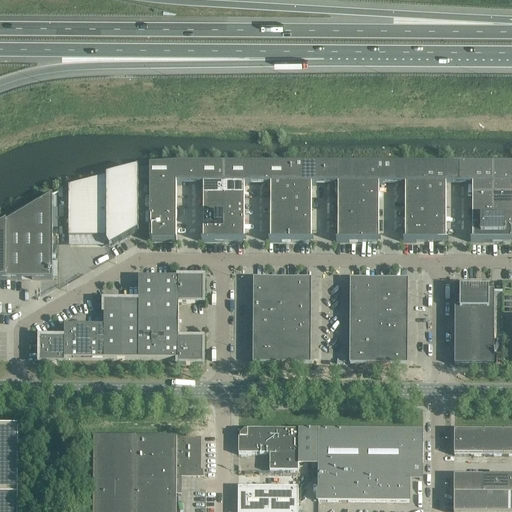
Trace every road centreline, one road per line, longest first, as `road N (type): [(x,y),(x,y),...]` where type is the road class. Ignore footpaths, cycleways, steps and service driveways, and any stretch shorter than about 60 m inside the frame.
road 1 (motorway): [(511,31),(0,28)]
road 2 (motorway): [(511,30),(185,0)]
road 3 (motorway): [(0,84),(82,66),(323,51)]
road 4 (motorway): [(0,49),(323,51)]
road 5 (unclassified): [(19,390),(22,334),(32,320),(142,259),(223,261)]
road 6 (unknown): [(321,261),(323,365),(341,366),(345,261)]
road 7 (unclassified): [(223,261),(440,261)]
road 8 (secondary): [(439,391),(223,390)]
road 9 (secondary): [(223,390),(19,390)]
road 10 (motorway): [(323,51),(511,53)]
road 11 (unclassified): [(439,391),(440,261)]
road 12 (unclassified): [(223,261),(223,390)]
road 13 (unclassified): [(223,511),(223,390)]
road 14 (unclassified): [(438,511),(439,391)]
